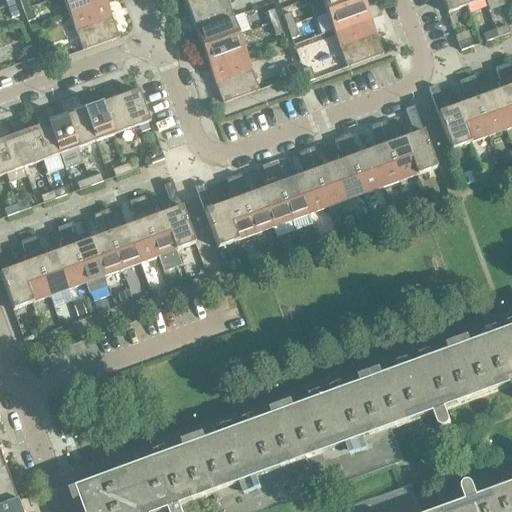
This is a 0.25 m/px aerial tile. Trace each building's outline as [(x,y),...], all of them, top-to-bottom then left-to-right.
[(30,8),(27,0),(18,0),(23,11),(30,8)] [(105,1),(104,0),(63,0),(69,15),(105,1)] [(225,0),(183,0),(189,13),(225,0)] [(232,18),(225,0),(189,13),(195,31),(232,18)] [(363,0),(362,0),(321,0),(326,13),(363,0)] [(369,18),(363,0),(326,13),(333,31),(369,18)] [(466,7),(463,0),(441,0),(447,14),(466,7)] [(119,38),(105,1),(69,15),(82,52),(119,38)] [(18,17),(14,5),(6,7),(11,19),(18,17)] [(35,20),(30,8),(23,11),(27,23),(35,20)] [(278,22),(274,10),(266,12),(270,24),(278,22)] [(294,25),(290,13),(282,16),(287,28),(294,25)] [(239,36),(232,18),(195,31),(202,49),(239,36)] [(383,55),(369,18),(333,31),(346,68),(383,55)] [(282,34),(278,22),(270,24),(275,37),(282,34)] [(298,37),(294,25),(287,28),(291,40),(298,37)] [(509,34),(506,26),(495,30),(497,38),(509,34)] [(497,38),(495,30),(483,35),(486,42),(497,38)] [(245,54),(239,36),(202,49),(209,67),(245,54)] [(472,47),(470,40),(458,44),(460,51),(472,47)] [(34,60),(30,48),(22,50),(27,62),(34,60)] [(50,63),(46,51),(39,54),(43,66),(50,63)] [(259,91),(245,54),(209,67),(222,104),(259,91)] [(511,77),(511,69),(510,64),(502,67),(507,80),(511,77)] [(298,77),(294,65),(286,67),(290,79),(298,77)] [(507,80),(502,67),(495,69),(499,82),(507,80)] [(314,80),(310,68),(302,71),(307,83),(314,80)] [(479,90),(474,77),(466,80),(471,93),(479,90)] [(471,93),(466,80),(458,82),(463,96),(471,93)] [(511,93),(507,80),(499,82),(497,83),(500,91),(492,94),(505,131),(511,128),(511,93)] [(442,103),(438,90),(436,86),(428,89),(434,106),(442,103)] [(505,131),(492,94),(484,97),(481,89),(479,90),(471,93),(487,138),(505,131)] [(150,123),(138,91),(119,98),(131,130),(150,123)] [(471,93),(463,96),(461,96),(464,105),(456,108),(469,144),(487,138),(471,93)] [(131,130),(119,98),(101,104),(113,136),(131,130)] [(469,144),(456,108),(448,110),(445,102),(442,103),(434,106),(450,151),(469,144)] [(113,136),(101,104),(83,111),(95,143),(113,136)] [(419,125),(413,108),(404,111),(411,128),(419,125)] [(95,143),(83,111),(65,117),(77,149),(95,143)] [(77,149),(65,117),(47,124),(59,156),(77,149)] [(390,135),(385,122),(377,125),(382,138),(390,135)] [(59,156),(47,124),(29,130),(41,162),(59,156)] [(382,138),(377,125),(370,128),(374,141),(382,138)] [(419,125),(411,128),(408,129),(411,137),(403,140),(417,176),(435,169),(419,125)] [(41,162),(29,130),(11,137),(23,169),(41,162)] [(417,176),(403,140),(395,143),(392,134),(390,135),(382,138),(398,183),(417,176)] [(354,148),(349,135),(341,138),(346,151),(354,148)] [(23,169),(11,137),(0,141),(0,163),(4,176),(23,169)] [(346,151),(341,138),(334,141),(338,154),(346,151)] [(382,138),(374,141),(372,142),(375,150),(367,153),(380,189),(398,183),(382,138)] [(380,189),(367,153),(359,156),(356,148),(354,148),(346,151),(362,196),(380,189)] [(318,162),(313,149),(305,151),(310,164),(318,162)] [(310,164),(305,151),(298,154),(302,167),(310,164)] [(346,151),(338,154),(336,155),(339,163),(331,166),(344,203),(362,196),(346,151)] [(163,160),(161,153),(148,157),(151,165),(163,160)] [(344,203),(331,166),(323,169),(320,161),(318,162),(310,164),(326,209),(344,203)] [(138,169),(136,162),(124,166),(126,174),(138,169)] [(282,175),(277,162),(269,165),(274,178),(282,175)] [(310,164),(302,167),(300,168),(303,176),(295,179),(308,216),(326,209),(310,164)] [(274,178),(269,165),(261,167),(266,180),(274,178)] [(126,174),(124,166),(112,171),(114,178),(126,174)] [(308,216),(295,179),(287,182),(284,174),(282,175),(274,178),(290,222),(308,216)] [(102,182),(100,175),(88,179),(90,187),(102,182)] [(245,188),(241,175),(233,178),(238,191),(245,188)] [(238,191),(233,178),(225,181),(230,194),(238,191)] [(274,178),(266,180),(264,181),(267,190),(259,192),(272,229),(290,222),(274,178)] [(90,187),(88,179),(76,184),(78,191),(90,187)] [(178,200),(172,183),(163,186),(169,203),(178,200)] [(209,201),(205,188),(203,184),(195,188),(201,204),(209,201)] [(272,229),(259,192),(251,195),(248,187),(245,188),(238,191),(254,236),(272,229)] [(66,196),(64,188),(52,192),(54,200),(66,196)] [(238,191),(230,194),(228,195),(231,203),(223,206),(236,242),(254,236),(238,191)] [(54,200),(52,192),(39,197),(42,204),(54,200)] [(149,211),(144,198),(136,200),(141,213),(149,211)] [(141,213),(136,200),(128,203),(133,216),(141,213)] [(178,200),(169,203),(167,204),(170,212),(162,215),(175,252),(194,245),(178,200)] [(236,242),(223,206),(215,208),(212,200),(209,201),(201,204),(217,249),(236,242)] [(30,209),(27,201),(15,206),(18,213),(30,209)] [(18,213),(15,206),(3,210),(6,218),(18,213)] [(175,252),(162,215),(154,218),(151,210),(149,211),(141,213),(157,258),(175,252)] [(112,224),(108,211),(100,214),(105,227),(112,224)] [(141,213),(133,216),(131,217),(134,225),(126,228),(139,265),(157,258),(141,213)] [(105,227),(100,214),(92,216),(97,229),(105,227)] [(139,265),(126,228),(118,231),(115,223),(112,224),(105,227),(121,271),(139,265)] [(76,237),(72,224),(64,227),(69,240),(76,237)] [(69,240),(64,227),(56,229),(61,243),(69,240)] [(105,227),(97,229),(95,230),(98,238),(90,241),(103,278),(121,271),(105,227)] [(103,278),(90,241),(82,244),(79,236),(76,237),(69,240),(85,285),(103,278)] [(40,250),(36,237),(28,240),(33,253),(40,250)] [(33,253),(28,240),(20,243),(25,256),(33,253)] [(69,240),(61,243),(59,243),(62,252),(54,255),(67,291),(85,285),(69,240)] [(67,291),(54,255),(46,257),(43,249),(40,250),(33,253),(49,298),(67,291)] [(33,253),(25,256),(23,257),(26,265),(18,268),(31,304),(49,298),(33,253)] [(31,304),(18,268),(10,271),(7,262),(4,263),(0,264),(0,277),(12,311),(31,304)] [(511,511),(511,330),(78,490),(85,511),(511,511)] [(0,486),(10,483),(3,465),(0,466),(0,486)] [(0,507),(16,501),(10,483),(0,486),(0,507)] [(0,511),(20,511),(16,501),(0,507),(0,511)]
